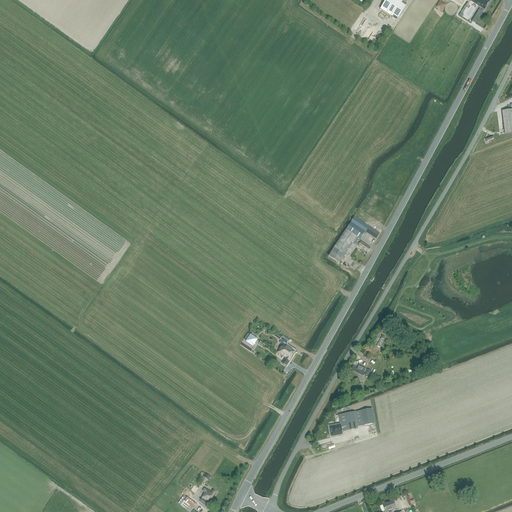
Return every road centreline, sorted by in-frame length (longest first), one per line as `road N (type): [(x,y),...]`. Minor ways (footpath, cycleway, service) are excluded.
road 1 (tertiary): [(240,495),(511,2)]
road 2 (unclassified): [(270,510),(309,423),(511,65)]
road 3 (tertiary): [(320,511),(511,437)]
